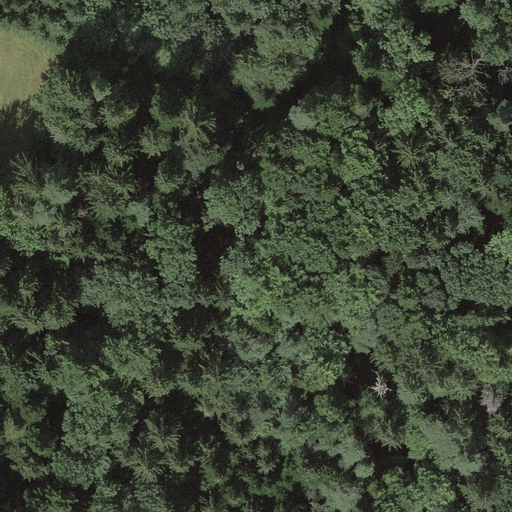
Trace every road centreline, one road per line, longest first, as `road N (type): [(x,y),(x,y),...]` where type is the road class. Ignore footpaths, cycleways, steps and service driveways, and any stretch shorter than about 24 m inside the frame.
road 1 (track): [(0,223),(167,245),(207,230),(306,136),(488,0)]
road 2 (track): [(203,511),(189,475),(239,323),(259,185)]
